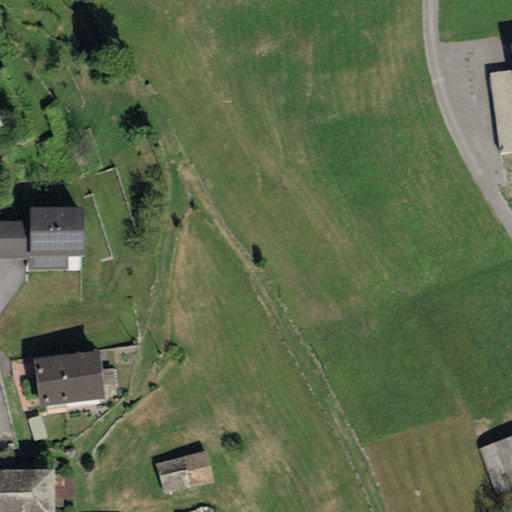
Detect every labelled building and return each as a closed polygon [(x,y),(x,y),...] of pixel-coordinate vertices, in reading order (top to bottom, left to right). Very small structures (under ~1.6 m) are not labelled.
[(29,223),(0,222),(0,259),(27,260),(27,270),(66,271),(66,261),(84,261),(84,213),(29,212),(29,223)] [(99,357),(34,365),(40,412),(105,404),(99,357)] [(511,442),(481,454),(501,509),(511,505),(511,442)] [(205,455),(156,466),(163,495),(212,484),(205,455)] [(54,511),(55,476),(0,475),(0,511),(54,511)]
